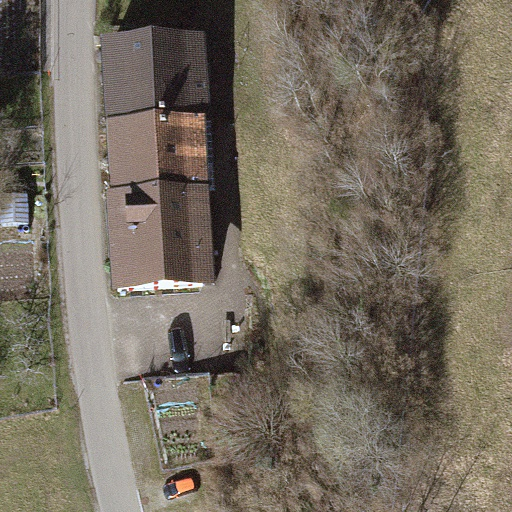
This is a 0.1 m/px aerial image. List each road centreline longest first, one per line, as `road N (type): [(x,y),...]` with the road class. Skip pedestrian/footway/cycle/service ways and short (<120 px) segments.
road 1 (residential): [(121,511),(85,293),(78,0)]
road 2 (track): [(511,215),(449,466)]
